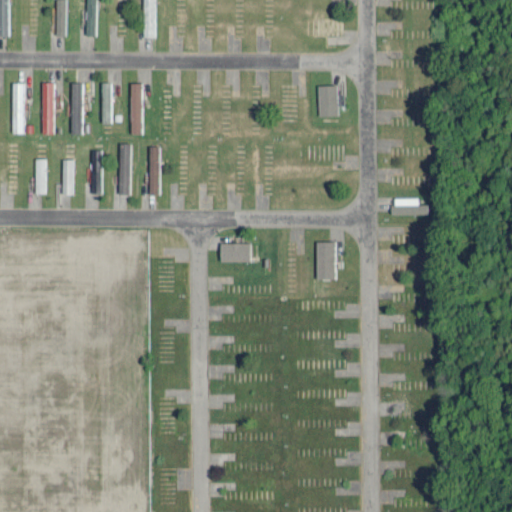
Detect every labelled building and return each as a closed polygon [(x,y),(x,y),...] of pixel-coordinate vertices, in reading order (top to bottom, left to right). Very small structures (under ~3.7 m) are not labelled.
[(0,0),(0,33),(8,34),(7,0),(0,0)] [(55,0),(55,33),(65,33),(65,0),(55,0)] [(143,0),(144,35),(155,35),(154,0),(143,0)] [(311,16),(311,35),(341,35),(341,16),(311,16)] [(42,132),(54,131),(53,80),(41,80),(42,132)] [(82,80),(71,80),(71,132),(81,132),(82,80)] [(111,121),(111,80),(101,80),(101,121),(111,121)] [(12,131),(23,132),(24,81),(12,81),(12,131)] [(141,81),(131,81),(130,132),(141,132),(141,81)] [(336,83),(317,84),(318,114),(337,114),(336,83)] [(129,193),(130,142),(119,141),(118,192),(129,193)] [(158,193),(158,145),(149,145),(149,193),(158,193)] [(101,191),(101,147),(91,147),(91,191),(101,191)] [(45,192),(45,157),(35,157),(35,192),(45,192)] [(62,193),(72,193),(72,157),(62,157),(62,193)] [(392,197),(392,213),(428,212),(428,202),(418,203),(418,196),(392,197)] [(334,278),(335,240),(316,239),(315,277),(334,278)] [(220,259),(249,259),(249,241),(220,241),(220,259)]
